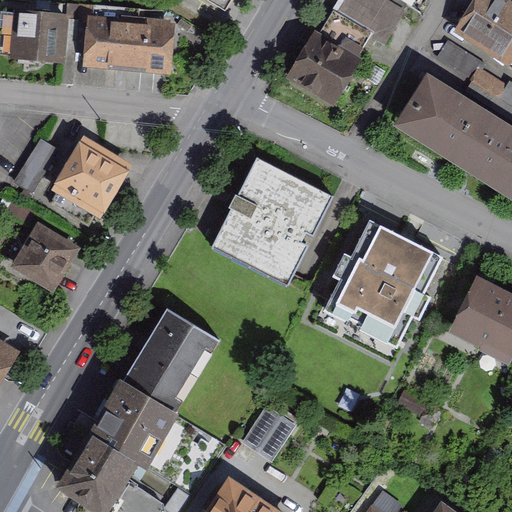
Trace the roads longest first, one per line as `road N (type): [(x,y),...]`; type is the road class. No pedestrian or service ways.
road 1 (tertiary): [(0,477),(213,115)]
road 2 (residential): [(213,115),(0,92)]
road 3 (residential): [(511,237),(352,152)]
road 4 (residential): [(352,152),(447,0)]
road 5 (residential): [(352,152),(224,97)]
